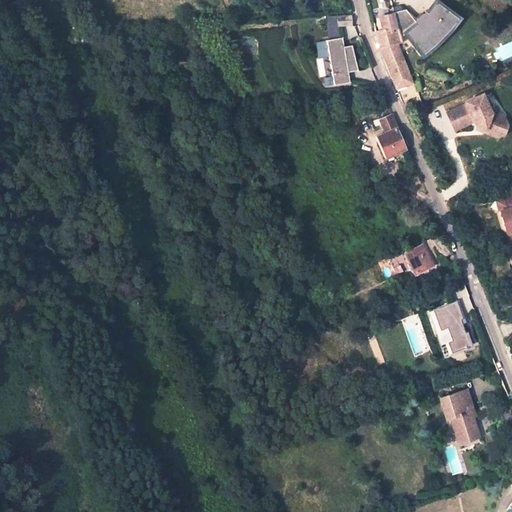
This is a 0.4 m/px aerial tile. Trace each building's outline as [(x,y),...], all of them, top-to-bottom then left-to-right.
[(402,7),(390,10),(391,13),(396,39),(402,34),(420,55),(431,46),(428,40),(443,27),(448,32),(459,23),(442,1),(427,13),(423,9),(412,19),(402,7)] [(391,13),(379,17),(382,31),(373,33),(379,49),(393,46),(397,45),(396,39),(391,13)] [(353,17),(339,18),(341,28),(355,26),(353,17)] [(321,46),(332,90),(348,86),(346,76),(356,73),(350,50),(342,52),(339,41),(321,46)] [(393,46),(379,49),(392,86),(409,81),(400,61),(393,46)] [(464,109),(445,118),(453,134),(472,125),(474,130),(483,133),(482,136),(496,141),(503,138),(506,129),(502,122),(489,118),(480,99),(463,106),(464,109)] [(373,108),(377,120),(389,115),(384,104),(373,108)] [(382,136),(373,139),(382,159),(405,150),(389,115),(377,120),(382,136)] [(220,140),(213,126),(201,128),(212,141),(220,140)] [(262,173),(256,156),(243,161),(246,168),(250,166),(254,176),(262,173)] [(511,213),(509,214),(502,216),(506,231),(507,233),(508,234),(510,235),(511,235),(511,213)] [(421,246),(404,253),(414,275),(431,268),(421,246)] [(466,332),(461,320),(464,319),(457,301),(428,312),(437,337),(439,337),(449,333),(452,341),(448,342),(452,353),(473,345),(468,332),(466,332)] [(449,333),(439,337),(445,356),(452,353),(448,342),(452,341),(449,333)] [(464,391),(458,393),(462,404),(469,402),(464,391)] [(458,393),(437,400),(444,420),(448,418),(471,409),(469,402),(462,404),(458,393)] [(448,418),(458,450),(482,442),(471,409),(448,418)]
